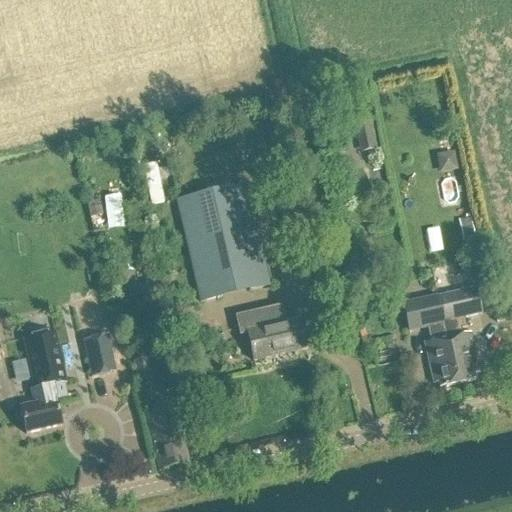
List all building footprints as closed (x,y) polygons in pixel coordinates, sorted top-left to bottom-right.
[(354,128),(360,155),(377,152),(371,124),(354,128)] [(436,155),(439,171),(457,168),(454,152),(436,155)] [(178,204),(201,304),(269,289),(246,188),(178,204)] [(102,218),(99,208),(89,211),(87,212),(89,221),(102,218)] [(470,226),(461,229),(464,241),(474,238),(470,226)] [(138,287),(141,302),(159,299),(155,283),(138,287)] [(475,292),(437,300),(457,387),(474,383),(473,378),(478,376),(470,336),(458,338),(457,333),(466,330),(464,321),(481,317),(475,292)] [(457,387),(437,300),(402,308),(408,334),(427,329),(430,345),(423,346),(432,387),(438,386),(439,392),(457,387)] [(246,336),(253,364),(304,353),(298,322),(276,327),(273,315),(260,318),(259,314),(235,319),(239,337),(246,336)] [(505,324),(503,315),(494,317),(496,326),(505,324)] [(65,386),(54,335),(22,343),(34,392),(30,393),(33,407),(19,411),(25,437),(60,429),(54,403),(66,401),(62,387),(65,386)] [(106,340),(83,345),(90,380),(114,375),(106,340)] [(133,365),(138,390),(153,388),(148,363),(133,365)] [(146,419),(158,473),(188,466),(175,412),(146,419)]
